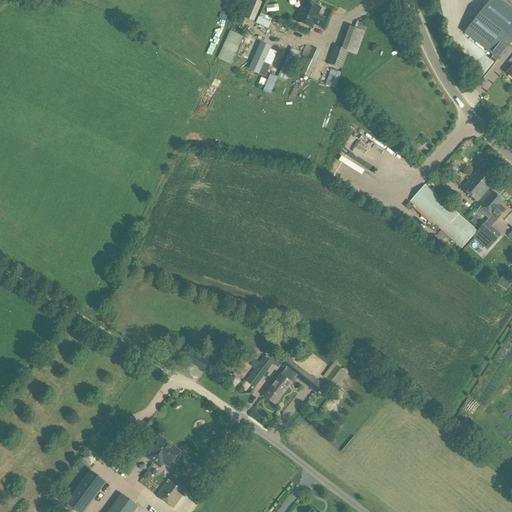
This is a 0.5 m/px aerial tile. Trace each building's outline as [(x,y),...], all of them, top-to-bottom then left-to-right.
[(228,0),(227,0),(223,10),(233,14),(237,4),(228,0)] [(253,0),(251,0),(244,18),(254,22),(261,3),(253,0)] [(511,10),(499,0),(490,0),(464,33),(498,60),(511,42),(511,10)] [(305,2),(297,22),(312,29),(314,25),(322,28),(326,19),(318,16),(321,9),(305,2)] [(454,20),(454,13),(440,14),(441,22),(454,20)] [(230,32),(217,59),(230,66),(243,38),(230,32)] [(260,49),(250,74),(264,80),(271,63),(265,61),(269,53),(260,49)] [(291,49),(277,79),(287,83),(296,63),(297,63),(301,54),(291,49)] [(304,58),(298,74),(309,79),(320,54),(312,51),(308,60),(304,58)] [(492,65),(496,60),(490,55),(485,60),(492,65)] [(331,70),(325,86),(335,90),(341,74),(331,70)] [(478,171),(462,189),(477,203),(493,184),(478,171)] [(424,186),(410,202),(462,249),(472,237),(487,251),(500,236),(485,223),(477,233),(424,186)] [(492,193),(480,206),(485,210),(482,213),(486,216),(488,213),(497,221),(505,211),(500,207),(503,203),(492,193)] [(511,235),(508,232),(502,239),(510,245),(511,242),(511,235)] [(475,271),(478,265),(465,259),(462,265),(475,271)] [(264,357),(246,382),(255,389),(273,365),(277,369),(279,366),(285,370),(275,383),(279,386),(281,383),(287,388),(295,377),(317,394),(324,386),(285,357),(284,358),(273,352),(268,360),(264,357)] [(193,353),(187,364),(204,373),(210,363),(193,353)] [(171,365),(168,370),(190,385),(194,381),(171,365)] [(337,365),(326,379),(335,386),(346,372),(337,365)] [(227,383),(232,387),(236,381),(231,378),(227,383)] [(275,383),(264,398),(274,405),(287,388),(281,383),(279,386),(275,383)] [(151,453),(147,458),(159,467),(162,463),(165,463),(169,466),(174,459),(175,460),(177,460),(180,455),(180,453),(179,452),(180,451),(159,435),(158,436),(157,436),(155,436),(152,440),(152,442),(153,443),(147,450),(151,453)] [(88,472),(64,505),(73,511),(84,511),(105,485),(88,472)] [(171,475),(156,496),(173,510),(189,489),(171,475)] [(110,511),(134,511),(139,507),(123,495),(110,511)]
